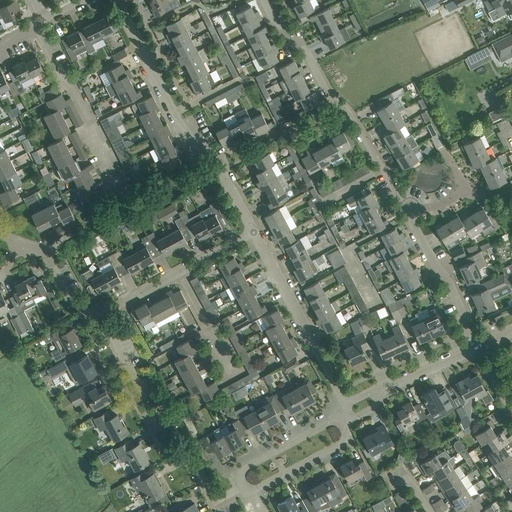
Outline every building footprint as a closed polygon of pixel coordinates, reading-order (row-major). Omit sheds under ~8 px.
[(22,13),(16,1),(11,3),(9,0),(0,0),(0,11),(3,17),(0,18),(0,21),(4,29),(15,24),(13,18),(22,13)] [(149,0),(154,10),(153,11),(156,17),(180,4),(178,0),(149,0)] [(304,15),(313,10),(320,7),(316,0),(306,0),(294,7),(301,21),(306,19),(304,15)] [(422,0),(428,11),(440,5),(438,3),(443,0),(422,0)] [(511,0),(490,0),(493,4),(495,8),(495,9),(488,12),(493,21),(500,17),(507,14),(507,15),(508,14),(510,19),(511,17),(511,0)] [(241,24),(260,15),(258,11),(254,13),(251,6),(236,13),(241,24)] [(319,26),(333,19),(327,8),(310,17),(312,22),(315,20),(319,26)] [(353,23),(357,21),(354,13),(349,16),(353,23)] [(94,22),(103,38),(115,32),(105,14),(93,20),(94,22)] [(247,35),(262,27),(258,21),(262,19),(260,15),(241,24),(247,35)] [(168,38),(186,29),(181,18),(166,25),(169,32),(166,34),(168,38)] [(321,39),(339,30),(333,19),(319,26),(322,33),(318,35),(321,39)] [(357,30),(361,28),(357,21),(353,23),(357,30)] [(92,44),(103,38),(94,22),(83,28),(88,37),(83,40),(86,47),(87,50),(89,53),(95,50),(92,44)] [(220,35),(224,33),(221,26),(216,28),(220,35)] [(252,46),(267,39),(264,32),(268,30),(265,26),(262,27),(247,35),(252,46)] [(177,47),(192,40),(186,29),(168,38),(170,43),(174,41),(177,47)] [(86,47),(83,40),(78,30),(66,36),(71,46),(66,49),(72,61),(78,58),(76,55),(87,50),(86,47)] [(326,42),(330,48),(344,41),(339,30),(321,39),(323,43),(326,42)] [(215,42),(219,40),(216,32),(211,35),(215,42)] [(511,35),(494,44),(500,57),(510,51),(511,53),(511,35)] [(258,57),(276,48),(274,43),(271,45),(267,39),(252,46),(247,49),(253,60),(258,57)] [(179,60),(197,51),(192,40),(177,47),(180,54),(177,56),(179,60)] [(219,49),(223,47),(219,40),(215,42),(219,49)] [(335,71),(354,61),(349,52),(355,49),(352,43),(337,50),(340,56),(329,61),(335,71)] [(231,57),(235,55),(230,44),(226,46),(231,57)] [(263,68),(278,61),(275,54),(279,52),(276,48),(258,57),(263,68)] [(471,62),(489,53),(486,48),(469,57),(471,62)] [(115,61),(127,55),(124,49),(112,55),(115,61)] [(188,69),(203,62),(197,51),(179,60),(181,64),(185,63),(188,69)] [(226,64),(231,61),(227,54),(222,56),(226,64)] [(44,71),(40,64),(35,55),(24,61),(32,77),(44,71)] [(235,55),(231,57),(235,64),(239,62),(235,55)] [(284,79),(303,70),(301,65),(297,67),(294,60),(279,68),(284,79)] [(24,61),(12,67),(14,70),(18,79),(13,81),(19,94),(21,93),(25,91),(24,88),(23,87),(34,81),(32,77),(24,61)] [(230,71),(234,69),(231,61),(226,64),(230,71)] [(335,71),(340,81),(359,71),(354,61),(335,71)] [(190,82),(208,73),(203,62),(188,69),(192,76),(188,78),(190,82)] [(105,86),(112,82),(131,73),(128,69),(125,70),(121,64),(103,73),(100,75),(105,86)] [(290,90),(305,82),(302,76),(305,74),(303,70),(284,79),(290,90)] [(369,83),(362,70),(342,80),(349,94),(357,90),(360,97),(377,89),(373,81),(369,83)] [(0,92),(9,88),(14,97),(19,94),(13,81),(8,84),(2,72),(0,72),(0,92)] [(205,75),(190,82),(198,97),(202,95),(200,91),(210,86),(215,83),(209,72),(208,73),(205,75)] [(111,97),(118,93),(133,86),(129,79),(133,77),(131,73),(112,82),(105,86),(111,97)] [(261,91),(266,89),(262,81),(258,84),(261,91)] [(300,99),(314,92),(312,87),(308,89),(305,82),(290,90),(295,101),(300,99)] [(237,92),(244,88),(242,83),(234,87),(237,92)] [(118,93),(123,104),(142,95),(139,90),(136,92),(133,86),(118,93)] [(41,87),(38,88),(41,95),(45,102),(46,101),(59,95),(55,87),(44,93),(41,87)] [(240,97),(237,92),(234,87),(223,93),(226,97),(225,97),(228,103),(240,97)] [(398,112),(391,101),(395,100),(394,99),(404,94),(402,88),(391,93),(378,100),(382,107),(375,112),(378,116),(380,115),(384,121),(398,112)] [(267,102),(272,100),(266,89),(261,91),(267,102)] [(137,116),(140,115),(157,106),(150,91),(145,93),(147,97),(132,105),(137,116)] [(300,99),(305,110),(315,105),(317,109),(322,107),(314,92),(300,99)] [(46,101),(51,112),(59,108),(59,109),(65,106),(65,105),(72,102),(70,98),(65,100),(61,93),(59,95),(46,101)] [(215,103),(225,97),(226,97),(223,93),(212,98),(215,103)] [(207,106),(215,103),(212,98),(205,102),(207,106)] [(418,100),(423,110),(427,108),(422,98),(418,100)] [(273,113),(277,110),(272,100),(267,102),(273,113)] [(156,112),(160,110),(157,106),(140,115),(145,126),(159,119),(156,112)] [(502,106),(491,112),(496,121),(507,114),(502,106)] [(64,119),(59,109),(59,108),(51,112),(44,116),(49,127),(64,119)] [(245,108),(234,113),(238,121),(245,136),(252,133),(254,136),(258,134),(250,119),(248,116),(245,110),(245,108)] [(273,113),(276,120),(281,118),(277,110),(273,113)] [(399,128),(404,124),(405,124),(398,112),(384,121),(388,127),(385,129),(388,133),(388,134),(398,127),(399,128)] [(426,122),(430,120),(426,112),(422,113),(426,122)] [(273,126),(271,122),(267,124),(261,114),(250,119),(258,134),(273,126)] [(106,132),(117,127),(113,119),(109,121),(107,117),(100,121),(102,125),(106,132)] [(55,138),(70,130),(64,119),(49,127),(55,138)] [(169,128),(166,123),(163,125),(159,119),(145,126),(151,137),(169,128)] [(238,139),(245,136),(238,121),(227,127),(236,145),(240,143),(238,139)] [(432,133),(436,131),(431,123),(427,125),(432,133)] [(388,149),(411,135),(411,134),(410,135),(404,124),(399,128),(398,127),(388,134),(388,133),(383,136),(387,142),(385,144),(388,149)] [(111,143),(118,139),(122,137),(117,127),(106,132),(109,139),(111,143)] [(232,147),(236,145),(227,127),(216,132),(223,147),(230,144),(232,147)] [(167,134),(171,132),(169,128),(151,137),(156,148),(170,140),(167,134)] [(332,137),(340,152),(355,144),(347,129),(332,137)] [(501,142),(505,140),(501,131),(497,133),(501,142)] [(437,149),(443,146),(437,134),(431,137),(437,149)] [(411,135),(388,149),(390,153),(393,152),(397,158),(416,146),(418,145),(415,141),(411,135)] [(331,161),(342,155),(340,152),(332,137),(328,140),(330,143),(323,147),(331,161)] [(469,156),(485,149),(479,137),(461,145),(464,150),(466,149),(469,156)] [(53,156),(68,149),(62,138),(47,145),(53,156)] [(111,143),(113,147),(117,154),(124,150),(128,148),(124,141),(120,143),(118,139),(111,143)] [(180,150),(177,145),(174,147),(170,140),(156,148),(162,159),(180,150)] [(416,146),(397,158),(400,164),(398,166),(401,170),(418,160),(419,161),(424,158),(416,146)] [(320,167),(331,161),(323,147),(316,150),(315,147),(310,149),(320,167)] [(0,165),(10,161),(5,149),(0,151),(0,165)] [(59,168),(74,160),(68,149),(53,156),(59,168)] [(309,173),(320,167),(310,149),(306,151),(308,155),(301,158),(309,173)] [(477,166),(490,160),(485,149),(469,156),(472,162),(470,163),(472,169),(477,166)] [(178,156),(182,154),(180,150),(162,159),(167,170),(182,162),(178,156)] [(256,173),(274,163),(268,153),(254,160),(257,167),(254,169),(256,173)] [(485,176),(501,169),(496,157),(490,160),(477,166),(480,171),(482,170),(485,176)] [(93,164),(92,163),(79,170),(74,160),(59,168),(64,179),(72,175),(93,164)] [(0,177),(1,179),(16,171),(10,161),(0,165),(0,177)] [(258,186),(276,176),(271,166),(274,164),(274,163),(256,173),(260,180),(256,182),(258,186)] [(89,170),(94,167),(93,164),(72,175),(77,185),(92,177),(89,170)] [(362,176),(370,172),(366,165),(358,169),(362,176)] [(299,171),(294,174),(297,179),(302,176),(306,174),(304,169),(301,170),(299,171)] [(488,189),(506,181),(501,169),(485,176),(488,183),(486,184),(488,189)] [(6,190),(21,182),(16,171),(1,179),(6,190)] [(306,183),(309,182),(310,181),(306,174),(302,176),(306,183)] [(268,195),(282,187),(276,176),(258,186),(261,190),(264,188),(268,195)] [(104,186),(102,182),(96,185),(92,177),(77,185),(83,196),(104,186)] [(4,205),(19,197),(14,187),(22,183),(21,182),(6,190),(0,193),(0,198),(1,198),(4,205)] [(270,208),(288,198),(282,187),(268,195),(271,201),(268,203),(270,208)] [(313,197),(317,194),(314,187),(309,190),(313,197)] [(362,210),(377,202),(369,187),(364,190),(367,194),(363,196),(361,192),(346,199),(350,207),(359,204),(362,210)] [(25,203),(34,198),(32,194),(23,199),(25,203)] [(79,199),(69,204),(72,212),(83,206),(79,199)] [(202,218),(211,235),(222,229),(216,217),(221,214),(215,202),(209,205),(210,207),(199,213),(202,218)] [(359,212),(353,215),(358,226),(365,223),(379,215),(376,208),(379,206),(377,202),(362,210),(359,212)] [(69,224),(76,221),(68,206),(64,209),(62,205),(60,204),(55,206),(54,203),(53,204),(61,219),(64,225),(68,232),(72,230),(69,224)] [(314,203),(310,205),(311,208),(312,209),(316,216),(320,214),(314,203)] [(50,224),(61,219),(53,204),(42,209),(50,224)] [(160,220),(176,211),(172,205),(156,213),(160,220)] [(501,225),(493,211),(487,215),(482,206),(477,209),(478,211),(472,215),(481,230),(492,223),(495,228),(501,225)] [(270,227),(285,219),(279,208),(269,213),(267,209),(262,212),(270,227)] [(39,230),(50,224),(42,209),(31,215),(39,230)] [(211,235),(202,218),(191,224),(186,214),(180,218),(186,230),(192,227),(200,241),(211,235)] [(320,223),(324,221),(320,214),(316,216),(320,223)] [(467,231),(460,219),(457,214),(452,217),(453,219),(447,223),(456,238),(467,231)] [(150,215),(139,221),(140,221),(140,222),(142,227),(146,225),(146,222),(152,220),(151,217),(150,215)] [(371,234),(389,224),(386,219),(383,221),(379,215),(365,223),(371,234)] [(470,236),(481,230),(472,215),(466,219),(464,216),(460,219),(467,231),(470,236)] [(181,233),(186,230),(180,218),(174,220),(178,229),(168,235),(177,251),(188,244),(181,233)] [(272,239),(290,230),(285,219),(270,227),(274,233),(270,235),(272,239)] [(445,244),(456,238),(447,223),(441,227),(439,224),(435,227),(445,244)] [(386,246),(404,236),(402,232),(399,234),(395,227),(381,235),(386,246)] [(327,238),(332,235),(328,228),(323,231),(324,233),(317,237),(320,242),(327,238)] [(282,248),(296,240),(290,230),(272,239),(275,244),(278,242),(282,248)] [(177,251),(168,235),(157,240),(153,232),(147,235),(153,248),(159,245),(165,257),(177,251)] [(97,236),(96,236),(100,243),(105,240),(101,233),(97,236)] [(148,251),(153,248),(147,235),(141,238),(144,245),(133,250),(134,253),(142,267),(142,266),(153,260),(148,251)] [(331,245),(335,243),(332,235),(327,238),(331,245)] [(346,247),(343,240),(340,235),(336,238),(342,249),(346,247)] [(392,257),(407,249),(403,242),(407,241),(404,236),(386,246),(392,257)] [(291,257),(306,249),(300,238),(296,240),(282,248),(284,253),(287,251),(291,257)] [(463,248),(451,252),(454,259),(465,254),(463,248)] [(293,270),(312,261),(306,249),(291,257),(295,264),(291,266),(293,270)] [(339,249),(326,255),(334,269),(342,265),(344,264),(346,262),(343,256),(340,250),(339,249)] [(392,257),(384,261),(390,272),(395,269),(409,262),(406,255),(409,253),(407,249),(392,257)] [(142,267),(134,253),(123,259),(118,250),(113,253),(119,266),(125,263),(131,275),(143,268),(142,266),(142,267)] [(460,267),(467,283),(482,277),(478,268),(485,265),(479,252),(467,257),(469,263),(460,267)] [(121,280),(115,269),(119,266),(113,253),(107,256),(110,262),(99,268),(100,269),(109,287),(110,286),(121,280)] [(365,267),(369,265),(369,264),(375,262),(371,254),(365,257),(366,257),(362,259),(365,267)] [(225,276),(243,266),(241,262),(237,264),(234,257),(219,265),(225,276)] [(301,285),(306,283),(304,278),(314,273),(320,270),(314,259),(312,261),(293,270),(301,285)] [(401,280),(418,271),(416,266),(413,268),(409,262),(395,269),(401,280)] [(226,289),(227,288),(245,279),(242,272),(245,270),(243,266),(225,276),(220,278),(226,289)] [(345,266),(333,273),(339,284),(344,281),(351,277),(345,266)] [(367,270),(373,281),(377,279),(371,268),(367,270)] [(93,283),(99,295),(111,289),(110,286),(109,287),(100,269),(97,271),(97,273),(95,274),(90,269),(81,274),(88,286),(93,283)] [(406,291),(421,283),(417,277),(421,275),(418,271),(401,280),(406,291)] [(482,291),(472,295),(479,310),(484,308),(486,313),(496,308),(494,303),(492,300),(511,291),(509,285),(504,274),(504,273),(492,279),(479,285),(482,291)] [(37,281),(34,275),(24,280),(33,298),(42,293),(44,296),(48,294),(41,280),(37,281)] [(350,292),(357,288),(351,277),(344,281),(350,292)] [(33,298),(24,280),(23,281),(22,279),(18,281),(18,283),(14,285),(17,291),(14,293),(22,310),(36,303),(33,298)] [(226,289),(225,290),(231,300),(233,299),(237,297),(255,288),(253,283),(249,285),(245,279),(226,289)] [(306,302),(324,292),(318,281),(303,289),(307,296),(304,297),(306,302)] [(243,308),(257,300),(254,294),(257,292),(255,288),(237,297),(243,308)] [(351,299),(354,304),(356,303),(363,299),(357,288),(350,292),(353,298),(351,299)] [(177,310),(188,304),(180,290),(173,293),(171,290),(167,292),(177,310)] [(166,316),(177,310),(167,292),(163,294),(165,298),(158,302),(166,316)] [(315,311),(330,303),(324,292),(306,302),(308,306),(312,304),(315,311)] [(0,294),(0,321),(5,319),(4,315),(1,316),(0,314),(9,309),(1,294),(0,294)] [(54,308),(60,305),(56,297),(50,300),(54,308)] [(202,302),(204,306),(208,313),(215,310),(215,309),(218,308),(214,301),(211,302),(209,299),(202,302)] [(361,314),(368,310),(363,299),(356,303),(361,314)] [(243,308),(248,319),(266,309),(264,305),(261,307),(257,300),(243,308)] [(395,302),(401,315),(406,313),(400,300),(395,302)] [(155,322),(166,316),(158,302),(152,305),(150,302),(145,304),(155,322)] [(394,318),(401,315),(395,302),(388,305),(394,318)] [(318,323),(335,314),(330,303),(315,311),(319,317),(315,319),(318,323)] [(156,323),(155,322),(145,304),(131,312),(133,316),(139,326),(143,324),(145,329),(156,323)] [(269,327),(283,319),(275,305),(271,307),(273,311),(263,316),(269,327)] [(379,318),(389,314),(386,306),(376,309),(379,318)] [(439,319),(445,317),(440,306),(428,312),(430,317),(424,320),(432,336),(445,331),(439,319)] [(215,310),(208,313),(211,320),(213,324),(220,320),(221,320),(215,309),(215,310)] [(25,313),(19,316),(23,324),(25,329),(26,330),(28,334),(34,331),(32,326),(25,313)] [(323,326),(327,332),(341,325),(335,314),(318,323),(320,328),(323,326)] [(26,330),(26,329),(19,316),(19,315),(11,319),(19,334),(26,330)] [(358,319),(363,329),(364,332),(370,329),(364,316),(358,319)] [(432,336),(424,320),(418,323),(416,317),(410,320),(419,342),(432,336)] [(363,329),(358,319),(358,318),(354,320),(355,322),(359,331),(363,329)] [(271,340),(286,332),(282,325),(286,324),(283,319),(269,327),(265,329),(271,340)] [(72,328),(70,330),(65,332),(62,326),(63,325),(63,324),(48,333),(52,340),(54,339),(59,348),(51,352),(55,360),(64,355),(63,354),(81,344),(72,328)] [(395,353),(408,347),(398,325),(392,328),(395,334),(388,337),(395,353)] [(190,335),(198,331),(196,327),(188,331),(190,335)] [(241,342),(245,341),(245,340),(239,329),(235,331),(228,335),(230,339),(237,335),(241,342)] [(277,351),(295,341),(293,337),(289,339),(286,332),(271,340),(277,351)] [(354,344),(344,349),(351,364),(366,357),(362,350),(369,347),(363,333),(352,338),(354,344)] [(395,353),(388,337),(382,340),(379,334),(373,337),(383,359),(395,353)] [(203,347),(200,342),(195,345),(191,338),(176,346),(182,357),(174,361),(175,362),(189,354),(196,350),(203,347)] [(169,347),(176,343),(174,339),(167,343),(169,347)] [(283,362),(297,354),(294,347),(297,345),(295,341),(277,351),(283,362)] [(161,351),(169,347),(167,343),(159,347),(161,351)] [(77,353),(63,361),(71,377),(75,384),(79,381),(96,372),(87,356),(77,361),(74,355),(77,354),(77,353)] [(180,373),(195,365),(189,354),(175,362),(180,373)] [(284,373),(299,364),(296,358),(281,367),(284,373)] [(186,383),(201,375),(195,365),(180,373),(186,383)] [(249,374),(252,378),(259,375),(256,370),(249,374)] [(45,371),(40,374),(43,380),(49,377),(45,371)] [(192,393),(206,385),(201,375),(186,383),(192,393)] [(486,391),(477,375),(470,379),(476,393),(479,398),(481,397),(486,405),(486,404),(493,400),(487,390),(487,391),(486,391)] [(467,398),(476,393),(470,379),(468,376),(456,383),(462,394),(457,397),(462,407),(470,403),(467,398)] [(294,390),(303,407),(315,400),(308,388),(313,386),(309,378),(303,381),(305,384),(294,390)] [(228,395),(224,388),(219,390),(214,381),(206,385),(192,393),(192,394),(200,390),(205,400),(220,392),(223,397),(228,395)] [(78,389),(69,394),(72,400),(81,395),(83,399),(87,397),(94,410),(105,404),(105,403),(111,400),(103,385),(95,390),(91,382),(78,389)] [(286,403),(291,413),(303,407),(294,390),(292,386),(274,396),(279,406),(286,403)] [(434,388),(422,395),(431,413),(438,409),(442,417),(449,413),(447,410),(455,406),(445,389),(437,393),(434,388)] [(281,409),(279,406),(274,396),(265,400),(267,404),(257,409),(266,426),(279,419),(275,412),(281,409)] [(400,417),(394,420),(402,433),(403,437),(405,435),(406,435),(415,431),(411,424),(414,422),(414,420),(415,419),(417,423),(420,421),(427,417),(420,405),(414,408),(410,401),(402,406),(403,408),(396,411),(400,417)] [(230,405),(223,409),(227,415),(233,411),(230,405)] [(253,434),(266,426),(257,409),(248,414),(246,411),(236,415),(245,430),(244,429),(249,427),(253,434)] [(114,440),(129,432),(123,422),(121,423),(117,415),(111,418),(108,411),(94,419),(101,431),(107,427),(114,440)] [(198,411),(190,416),(192,421),(201,416),(198,411)] [(219,427),(231,450),(244,443),(240,436),(246,433),(245,430),(236,415),(236,416),(238,419),(226,426),(224,425),(219,427)] [(462,419),(459,423),(463,429),(472,424),(467,416),(462,419)] [(487,441),(496,435),(490,425),(493,424),(490,420),(484,424),(486,428),(475,435),(481,445),(487,441)] [(378,431),(363,438),(372,454),(393,443),(383,425),(376,428),(378,431)] [(231,450),(219,427),(214,430),(214,432),(201,439),(208,453),(214,449),(218,457),(231,450)] [(511,438),(511,433),(509,435),(505,429),(496,435),(487,441),(493,450),(502,445),(511,438)] [(511,438),(502,445),(493,450),(487,454),(494,464),(509,454),(506,450),(511,445),(511,438)] [(457,452),(463,449),(458,440),(454,442),(453,445),(457,452)] [(135,470),(149,462),(145,454),(144,455),(141,450),(143,450),(139,443),(132,447),(129,442),(130,442),(130,441),(115,449),(122,462),(129,458),(135,470)] [(113,448),(99,454),(103,463),(117,457),(113,448)] [(473,450),(468,453),(475,462),(479,459),(473,450)] [(422,457),(415,461),(424,474),(453,456),(450,457),(448,454),(443,451),(436,455),(435,453),(434,454),(432,453),(429,456),(429,457),(424,460),(422,457)] [(397,455),(400,462),(407,459),(404,452),(397,455)] [(494,464),(489,467),(496,477),(500,474),(511,466),(511,459),(509,454),(494,464)] [(436,481),(453,470),(451,466),(453,464),(454,461),(454,459),(453,456),(424,474),(426,478),(435,472),(439,479),(436,481)] [(404,461),(410,470),(414,466),(409,458),(404,461)] [(372,476),(363,461),(355,466),(352,460),(340,466),(349,482),(359,477),(362,481),(372,476)] [(506,483),(511,479),(511,466),(500,474),(506,483)] [(453,470),(436,481),(442,491),(460,479),(453,470)] [(147,502),(163,493),(157,483),(160,481),(155,472),(147,476),(144,471),(131,479),(137,490),(140,489),(147,502)] [(448,500),(472,485),(466,475),(465,476),(460,479),(442,491),(448,500)] [(347,495),(339,480),(333,483),(330,476),(324,479),(325,481),(319,484),(327,499),(335,495),(338,500),(347,495)] [(327,499),(319,484),(312,488),(311,486),(306,489),(309,496),(304,499),(310,511),(314,511),(320,509),(321,510),(331,507),(327,499)] [(423,490),(426,495),(435,489),(432,484),(423,490)] [(458,508),(478,495),(479,494),(472,485),(448,500),(449,501),(452,499),(458,508)] [(400,506),(408,502),(404,491),(395,494),(400,506)] [(468,511),(478,511),(483,509),(479,503),(482,501),(478,495),(458,508),(455,510),(456,511),(461,511),(466,509),(468,511)] [(308,511),(304,503),(297,506),(292,497),(278,504),(281,511),(308,511)] [(435,509),(444,503),(441,498),(432,504),(435,509)] [(435,509),(437,511),(442,511),(447,509),(444,503),(435,509)] [(493,511),(492,511),(495,509),(491,503),(483,509),(478,511),(493,511)]
